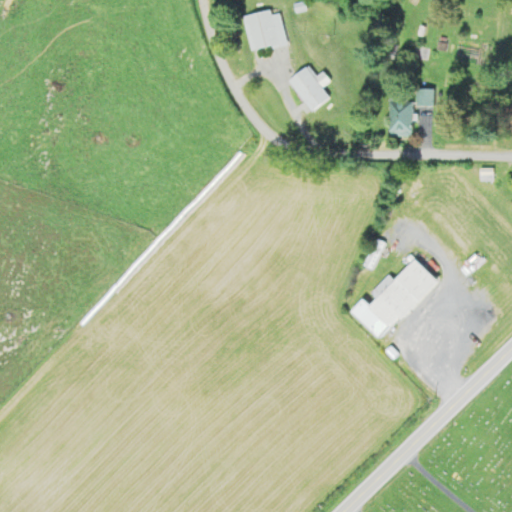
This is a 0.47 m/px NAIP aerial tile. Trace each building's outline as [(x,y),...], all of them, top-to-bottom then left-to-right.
[(280,13),(272,15),(272,12),(244,16),(250,52),(286,45),(280,13)] [(316,78),(307,67),(287,81),(311,113),(330,99),(322,88),(330,82),(323,73),(316,78)] [(434,90),(417,90),(417,107),(434,107),(434,90)] [(388,98),(388,136),(412,136),(412,98),(388,98)] [(363,267),(372,272),(386,247),(377,242),(363,267)] [(415,260),(439,283),(395,330),(391,327),(379,339),(352,314),(366,300),(375,306),(415,260)]
